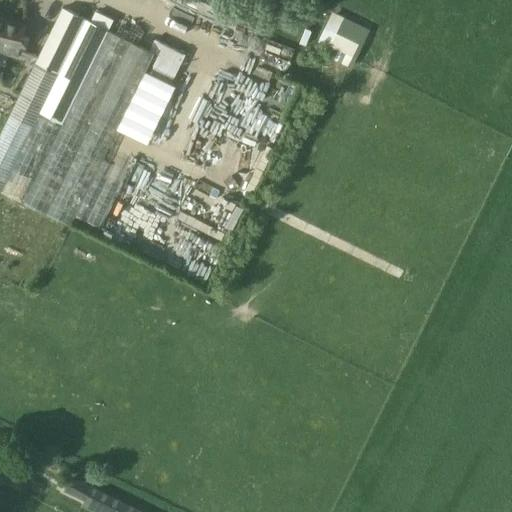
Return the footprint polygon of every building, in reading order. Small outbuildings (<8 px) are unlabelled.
[(57,4),(0,138),(0,191),(76,224),(144,62),(175,75),(186,51),(154,38),(150,47),(109,30),(114,18),(95,10),(92,19),(57,4)] [(320,43),(338,48),(334,60),(354,66),(368,24),(329,12),(320,43)] [(24,24),(13,21),(0,18),(0,48),(17,53),(24,24)] [(226,194),(208,225),(224,234),(242,204),(226,194)] [(132,511),(135,507),(91,485),(81,506),(93,511),(132,511)]
